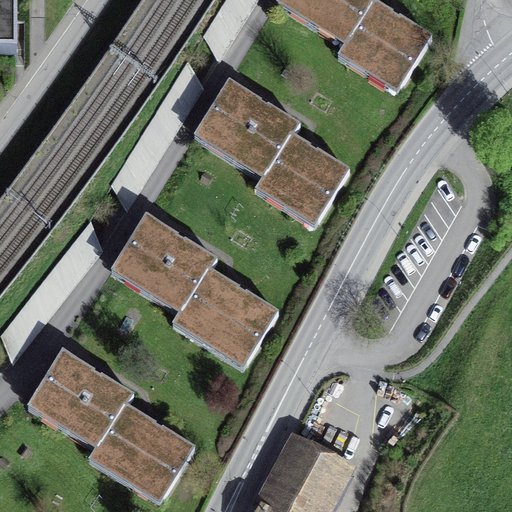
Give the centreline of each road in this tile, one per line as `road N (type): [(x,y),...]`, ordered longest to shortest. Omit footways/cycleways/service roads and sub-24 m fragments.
road 1 (secondary): [(227,511),(393,192),(433,134),(502,61)]
road 2 (residential): [(275,0),(45,367),(0,415)]
road 3 (residential): [(0,144),(103,0)]
